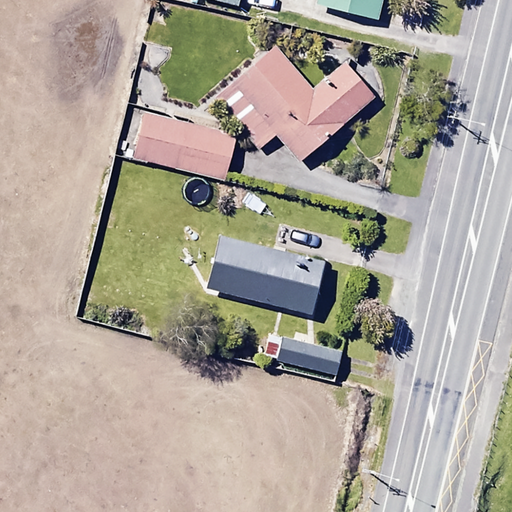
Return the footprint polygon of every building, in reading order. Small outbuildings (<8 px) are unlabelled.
[(316,0),(315,6),(377,20),(381,0),(316,0)] [(276,45),(213,98),(255,149),(273,134),(298,163),(375,99),(344,63),(313,89),(276,45)] [(133,159),(225,180),(235,135),(144,113),(133,159)] [(218,232),(205,284),(310,310),(323,259),(218,232)] [(334,371),(340,348),(281,334),(275,357),(334,371)]
